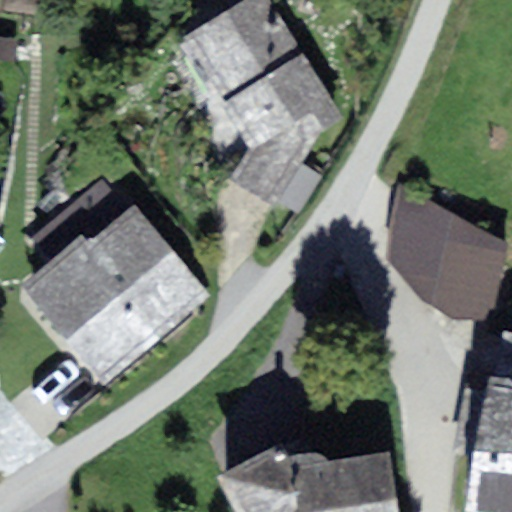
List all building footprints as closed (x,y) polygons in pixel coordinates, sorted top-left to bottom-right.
[(246,0),(187,37),(253,143),(231,178),(275,205),(279,200),(302,162),(321,132),(344,118),(270,0),(246,0)] [(302,162),(279,200),(299,212),(323,174),(302,162)] [(511,242),(401,182),(385,255),(425,303),(457,322),(491,321),(511,242)] [(134,204),(88,243),(81,235),(20,287),(27,295),(105,386),(211,295),(134,204)] [(511,511),(511,378),(489,376),(474,451),(468,511),(511,511)] [(282,442),(219,474),(239,511),(400,511),(391,450),(329,460),(321,453),(291,454),(282,442)]
